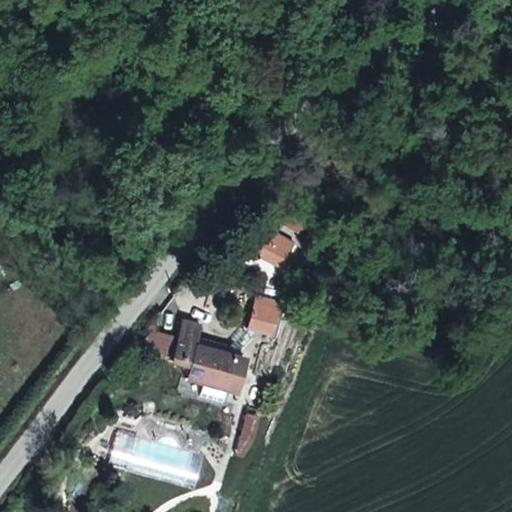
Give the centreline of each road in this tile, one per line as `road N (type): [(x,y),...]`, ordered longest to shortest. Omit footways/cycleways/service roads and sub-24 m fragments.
road 1 (residential): [(160,284),(399,0)]
road 2 (unclassified): [(0,481),(160,284)]
